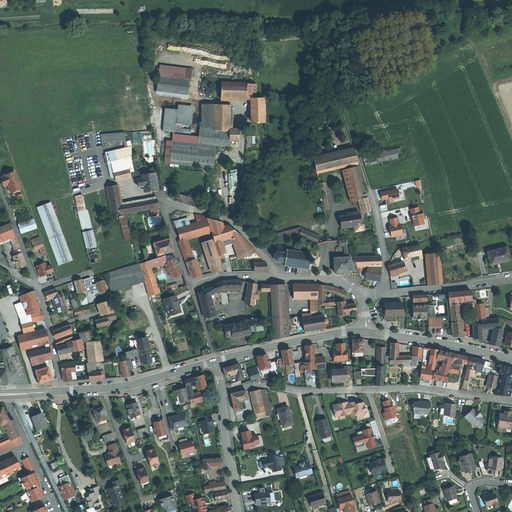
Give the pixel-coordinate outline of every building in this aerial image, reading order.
[(203,65),(202,81),(208,82),(212,82),(222,82),(247,83),(253,84),(255,84),(256,66),(203,65)] [(161,68),(159,78),(190,82),(191,72),(161,68)] [(188,94),(190,82),(159,78),(158,90),(188,94)] [(222,82),(212,82),(212,87),(212,95),(221,96),(222,82)] [(247,98),(247,83),(222,82),(221,96),(221,98),(246,99),(247,98)] [(264,98),(256,98),(252,98),(251,98),(251,100),(252,122),(264,122),(264,98)] [(202,105),(202,127),(216,127),(216,131),(227,131),(227,128),(227,124),(227,105),(226,105),(216,104),(202,105)] [(169,132),(175,133),(176,124),(192,126),(193,112),(178,111),(165,109),(163,132),(167,132),(169,132)] [(193,134),(193,133),(193,131),(192,130),(192,129),(191,128),(189,127),(187,126),(186,126),(184,126),(183,126),(181,127),(180,128),(179,129),(178,131),(177,133),(177,135),(178,136),(178,138),(179,139),(180,140),(183,141),(184,141),(186,141),(188,141),(190,140),(191,139),(192,137),(193,136),(193,134)] [(201,127),(199,144),(216,146),(230,147),(230,139),(230,131),(227,131),(216,131),(216,127),(202,127),(201,127)] [(230,131),(230,139),(240,139),(240,135),(240,130),(230,130),(230,131)] [(126,141),(126,133),(102,135),(102,143),(126,141)] [(216,146),(199,144),(173,142),(171,165),(214,168),(216,146)] [(128,161),(131,174),(133,173),(133,172),(134,172),(132,163),(132,147),(126,149),(106,153),(109,164),(112,164),(128,161)] [(400,147),(363,157),(365,166),(403,156),(400,147)] [(358,162),(354,148),(321,156),(325,170),(349,165),(358,162)] [(321,156),(313,157),(317,172),(325,170),(321,156)] [(128,161),(112,164),(115,178),(116,180),(132,176),(131,174),(128,161)] [(367,198),(359,166),(349,168),(344,169),(352,202),(354,201),(359,200),(366,198),(367,198)] [(21,189),(15,172),(3,176),(3,177),(0,178),(0,179),(2,185),(7,183),(8,185),(8,187),(7,187),(9,194),(21,189)] [(155,190),(158,190),(157,181),(155,173),(143,174),(143,178),(145,186),(146,192),(155,190)] [(112,216),(124,214),(122,206),(118,185),(107,187),(112,216)] [(386,199),(386,203),(395,202),(394,199),(400,198),(398,188),(380,191),(382,200),(386,199)] [(86,210),(83,194),(75,196),(79,215),(92,263),(101,261),(89,213),(86,210)] [(180,195),(178,201),(195,206),(195,205),(197,200),(180,195)] [(149,209),(160,207),(157,198),(147,200),(147,201),(149,209)] [(368,208),(366,198),(359,200),(360,203),(362,210),(369,208),(368,208)] [(124,214),(145,210),(143,202),(122,206),(124,214)] [(72,260),(51,203),(38,208),(59,265),(72,260)] [(426,224),(424,213),(420,213),(419,207),(411,208),(413,226),(426,224)] [(355,226),(362,225),(360,213),(340,216),(341,223),(342,228),(355,226)] [(126,241),(132,239),(126,214),(120,216),(126,241)] [(389,226),(391,237),(403,235),(399,216),(390,218),(391,225),(389,226)] [(175,221),(177,228),(189,225),(187,218),(175,221)] [(212,231),(229,226),(222,222),(207,218),(212,231)] [(19,225),(22,233),(37,228),(34,220),(19,225)] [(215,272),(223,271),(207,220),(201,221),(197,222),(189,225),(177,228),(181,240),(186,238),(208,232),(211,239),(205,241),(215,272)] [(0,228),(0,242),(11,238),(15,236),(10,224),(0,228)] [(229,226),(212,231),(215,242),(221,240),(234,236),(240,234),(230,226),(229,226)] [(278,235),(280,241),(299,236),(302,229),(278,235)] [(313,234),(302,229),(299,236),(305,238),(318,243),(321,236),(314,233),(313,234)] [(243,238),(240,234),(234,236),(239,250),(241,249),(238,242),(243,238)] [(154,243),(158,256),(174,250),(172,244),(171,238),(154,243)] [(183,252),(190,249),(186,238),(181,240),(179,240),(183,252)] [(247,241),(243,238),(238,242),(241,249),(251,245),(250,244),(247,241)] [(215,242),(220,258),(224,257),(225,257),(221,240),(215,242)] [(215,272),(205,241),(202,242),(213,273),(215,272)] [(251,245),(241,249),(243,257),(250,255),(251,254),(256,253),(251,245)] [(421,251),(420,245),(403,248),(405,259),(422,255),(421,251)] [(287,247),(278,246),(278,251),(274,254),(274,258),(277,262),(285,263),(284,266),(309,269),(310,264),(314,265),(315,258),(311,258),(311,253),(287,249),(287,247)] [(511,259),(507,247),(488,252),(489,258),(490,257),(492,264),(498,262),(501,261),(501,262),(511,259)] [(183,252),(187,262),(194,259),(190,249),(183,252)] [(23,267),(27,265),(22,253),(18,255),(14,257),(15,260),(17,265),(19,268),(23,267)] [(426,254),(429,285),(443,284),(439,253),(426,254)] [(166,256),(166,255),(150,260),(152,268),(155,268),(166,264),(169,263),(166,256)] [(173,255),(166,256),(169,263),(172,271),(174,277),(183,274),(180,266),(176,258),(175,258),(173,255)] [(355,257),(355,263),(357,266),(361,266),(369,266),(382,265),(381,256),(378,256),(355,257)] [(355,263),(355,257),(334,258),(335,272),(348,272),(355,272),(355,263)] [(187,262),(192,278),(198,276),(202,275),(196,258),(194,259),(187,262)] [(152,268),(150,260),(140,263),(146,281),(148,289),(158,287),(152,268)] [(50,273),(48,266),(47,262),(43,263),(41,264),(38,265),(41,275),(46,274),(50,273)] [(403,262),(389,266),(390,271),(391,275),(406,271),(403,262)] [(146,281),(140,263),(130,266),(135,281),(142,279),(143,282),(146,281)] [(255,263),(254,271),(261,271),(268,271),(267,263),(262,263),(259,263),(255,263)] [(135,281),(130,266),(107,274),(112,291),(130,286),(143,282),(142,279),(135,281)] [(372,279),(380,280),(381,271),(368,269),(366,278),(372,279)] [(87,293),(83,279),(78,281),(76,281),(80,295),(87,293)] [(108,290),(104,280),(97,283),(101,292),(108,290)] [(224,281),(212,287),(214,292),(224,290),(231,290),(240,289),(241,280),(224,281)] [(257,284),(249,283),(248,291),(256,292),(257,285),(257,284)] [(274,340),(290,336),(288,327),(286,327),(286,326),(285,320),(284,285),(271,285),(274,340)] [(304,285),(293,285),(294,299),(305,299),(304,285)] [(318,285),(304,285),(305,299),(318,298),(318,285)] [(319,285),(319,300),(325,300),(326,300),(326,289),(336,291),(336,289),(336,288),(330,286),(325,285),(322,285),(319,285)] [(159,286),(158,287),(148,289),(150,296),(152,296),(155,295),(161,293),(159,286)] [(214,292),(212,287),(199,293),(201,300),(209,296),(212,294),(214,293),(214,292)] [(59,296),(59,294),(57,289),(51,291),(46,293),(48,300),(53,298),(55,297),(59,296)] [(20,297),(22,303),(28,316),(30,315),(42,312),(40,304),(38,304),(35,298),(38,298),(35,291),(20,297)] [(472,300),(471,291),(448,293),(449,302),(472,300)] [(61,295),(59,296),(55,297),(60,311),(58,311),(58,313),(60,313),(68,311),(63,294),(61,295)] [(255,296),(247,295),(246,303),(254,305),(255,299),(255,296)] [(93,305),(99,303),(97,296),(90,298),(92,305),(93,305)] [(179,303),(177,296),(165,299),(170,315),(182,311),(179,303)] [(209,296),(201,300),(203,309),(212,306),(209,296)] [(116,312),(112,300),(99,304),(103,315),(108,314),(116,312)] [(338,302),(338,303),(338,304),(340,316),(346,315),(344,305),(344,301),(338,302)] [(28,316),(22,303),(16,305),(22,318),(28,316)] [(396,316),(403,316),(403,303),(386,303),(386,309),(386,316),(396,316)] [(460,304),(450,305),(452,323),(462,321),(461,314),(460,304)] [(477,319),(485,318),(485,317),(484,308),(484,304),(476,304),(477,319)] [(420,318),(426,318),(426,311),(426,306),(414,306),(413,318),(420,318)] [(82,316),(87,314),(85,307),(75,310),(77,317),(82,316)] [(396,322),(396,316),(386,316),(386,309),(385,309),(385,320),(386,322),(392,322),(396,322)] [(30,315),(32,322),(45,319),(43,311),(42,312),(30,315)] [(110,321),(118,319),(116,312),(108,314),(109,317),(110,321)] [(0,341),(10,337),(0,313),(0,341)] [(319,315),(311,317),(308,317),(308,313),(302,314),(302,315),(303,321),(305,331),(314,330),(326,328),(324,316),(319,316),(319,315)] [(32,322),(30,315),(28,316),(22,318),(23,324),(29,322),(29,323),(32,322)] [(291,319),(285,320),(286,326),(303,321),(302,315),(291,317),(291,319)] [(98,327),(111,324),(110,321),(109,317),(103,319),(96,321),(97,324),(98,327)] [(442,328),(442,317),(435,318),(429,318),(429,327),(442,328)] [(29,323),(32,333),(47,329),(45,319),(32,322),(29,323)] [(485,329),(495,328),(499,329),(498,319),(484,319),(485,329)] [(248,320),(239,322),(242,335),(247,334),(251,333),(251,332),(256,331),(254,320),(248,321),(248,320)] [(462,321),(452,323),(453,336),(458,336),(463,336),(463,329),(462,324),(462,321)] [(32,333),(29,323),(29,322),(23,324),(22,324),(25,335),(32,333)] [(242,335),(239,322),(230,324),(231,325),(225,326),(228,337),(233,336),(233,337),(238,336),(242,335)] [(473,338),(482,340),(482,329),(482,324),(477,324),(473,324),(473,338)] [(65,327),(67,335),(74,333),(71,325),(65,327)] [(58,339),(67,335),(65,327),(55,331),(56,335),(58,339)] [(495,328),(491,345),(499,347),(503,330),(499,329),(495,328)] [(32,333),(25,335),(28,347),(46,343),(50,342),(47,329),(32,333)] [(81,339),(83,339),(83,340),(83,341),(89,340),(89,342),(95,341),(92,330),(80,333),(81,339)] [(19,337),(22,349),(28,347),(25,335),(19,337)] [(148,336),(140,339),(141,343),(139,343),(144,360),(151,358),(152,358),(154,357),(148,336)] [(364,345),(363,339),(353,340),(353,352),(364,352),(364,345)] [(85,349),(83,341),(83,340),(71,343),(73,351),(75,351),(76,351),(85,349)] [(104,361),(102,340),(95,341),(89,342),(91,362),(104,361)] [(60,355),(70,352),(68,344),(64,346),(58,347),(59,351),(60,355)] [(307,362),(316,361),(315,358),(314,346),(314,344),(306,346),(307,362)] [(334,360),(347,360),(346,350),(345,350),(345,344),(340,345),(337,345),(337,350),(333,350),(334,360)] [(422,358),(423,348),(414,346),(413,356),(415,356),(415,357),(422,358)] [(10,359),(13,358),(17,357),(14,347),(3,350),(5,360),(10,359)] [(37,362),(54,358),(51,347),(29,353),(33,366),(37,365),(37,362)] [(377,363),(385,363),(385,357),(386,348),(378,348),(377,363)] [(139,349),(126,352),(128,358),(133,356),(136,356),(140,354),(139,349)] [(293,364),(290,349),(286,349),(281,350),(283,360),(284,364),(284,365),(287,365),(288,365),(293,364)] [(432,369),(435,369),(438,351),(434,351),(431,350),(430,356),(428,368),(432,369)] [(451,366),(454,354),(445,352),(438,350),(438,351),(435,369),(433,379),(447,382),(450,372),(451,366)] [(256,356),(260,370),(271,368),(268,353),(256,356)] [(455,354),(453,361),(458,362),(461,363),(462,359),(461,359),(462,356),(459,355),(455,354)] [(17,357),(13,358),(14,361),(11,362),(14,373),(17,373),(18,372),(19,374),(24,372),(20,359),(18,360),(17,357)] [(316,361),(317,369),(325,368),(324,357),(315,358),(316,361)] [(480,363),(481,360),(475,359),(470,357),(468,364),(473,365),(477,366),(477,363),(480,363)] [(120,362),(122,369),(129,367),(128,360),(120,362)] [(306,371),(306,372),(309,372),(312,371),(312,369),(317,369),(316,361),(307,362),(305,362),(306,371)] [(89,373),(98,373),(96,362),(87,363),(89,370),(89,373)] [(298,372),(306,371),(305,362),(297,363),(298,372)] [(298,373),(298,372),(297,363),(293,364),(288,365),(289,374),(298,373)] [(239,364),(234,366),(237,374),(237,375),(239,379),(244,378),(242,371),(239,364)] [(511,367),(508,367),(501,365),(500,372),(499,376),(495,395),(510,397),(511,389),(511,386),(511,367)] [(229,367),(224,369),(226,377),(234,374),(237,374),(234,366),(229,367)] [(128,377),(132,376),(130,370),(129,367),(122,369),(124,377),(128,377)] [(50,368),(38,371),(41,383),(47,381),(53,380),(50,368)] [(377,368),(370,369),(370,375),(376,376),(376,384),(384,384),(384,368),(377,368)] [(431,379),(432,369),(428,368),(427,370),(422,370),(420,378),(431,379)] [(491,374),(498,376),(499,376),(500,372),(492,370),(489,369),(483,368),(482,372),(491,374)] [(347,380),(346,369),(332,370),(333,379),(333,381),(340,381),(347,380)] [(252,380),(261,377),(258,370),(250,372),(252,380)] [(362,371),(354,372),(355,380),(363,379),(362,371)] [(70,382),(74,381),(71,372),(63,372),(66,382),(70,382)] [(208,387),(205,374),(200,376),(196,377),(198,384),(200,390),(208,387)] [(491,374),(488,387),(496,388),(498,376),(491,374)] [(0,385),(3,385),(8,385),(8,376),(0,375),(0,385)] [(190,400),(187,388),(182,389),(176,391),(177,396),(180,395),(182,402),(190,400)] [(263,402),(261,392),(260,390),(255,392),(250,393),(253,405),(263,402)] [(273,415),(267,390),(261,392),(263,402),(267,417),(273,415)] [(246,391),(238,393),(240,402),(248,400),(246,391)] [(192,403),(196,402),(204,400),(202,392),(193,394),(190,395),(192,403)] [(240,402),(238,393),(232,394),(234,403),(236,412),(242,411),(240,402)] [(390,398),(380,401),(386,419),(397,416),(394,405),(392,406),(390,398)] [(431,403),(422,401),(421,403),(420,403),(419,403),(414,402),(413,410),(414,414),(422,415),(422,414),(428,414),(429,410),(430,410),(431,403)] [(133,418),(137,416),(142,415),(143,414),(138,402),(133,404),(128,405),(133,418)] [(267,417),(263,402),(253,405),(256,414),(258,414),(259,419),(267,417)] [(333,407),(335,418),(339,418),(340,420),(345,419),(344,416),(351,415),(351,418),(356,416),(357,421),(363,420),(362,417),(365,417),(367,413),(366,412),(362,410),(364,407),(360,404),(356,405),(354,405),(354,403),(349,404),(348,403),(341,405),(333,407)] [(450,405),(443,404),(443,409),(445,409),(444,416),(454,417),(455,411),(454,411),(455,405),(450,405)] [(10,421),(9,420),(3,407),(0,408),(0,422),(1,425),(5,423),(10,421)] [(98,418),(99,422),(108,419),(109,418),(107,413),(105,407),(95,410),(97,414),(98,418)] [(283,409),(278,410),(279,414),(276,415),(278,421),(279,420),(280,423),(282,422),(283,428),(293,425),(288,407),(283,409)] [(482,417),(478,413),(477,414),(475,412),(473,410),(471,413),(470,413),(465,418),(472,424),(475,424),(478,427),(480,426),(483,426),(483,423),(485,422),(481,418),(482,417)] [(179,428),(179,427),(186,425),(185,425),(191,423),(188,412),(177,415),(171,417),(174,429),(179,428)] [(214,421),(212,414),(205,416),(206,420),(200,422),(201,428),(204,427),(205,430),(206,431),(209,430),(209,433),(215,431),(214,425),(213,425),(212,422),(214,421)] [(511,416),(510,416),(511,414),(505,414),(505,416),(500,415),(499,419),(498,419),(497,420),(497,422),(497,423),(498,423),(498,428),(507,429),(511,429),(511,424),(511,416)] [(40,416),(40,415),(38,416),(34,418),(39,430),(45,428),(49,426),(45,415),(40,416)] [(11,436),(18,433),(11,419),(9,420),(10,421),(5,423),(8,431),(11,436)] [(159,436),(169,433),(165,420),(155,423),(157,427),(158,430),(159,436)] [(331,436),(326,421),(321,422),(316,424),(321,439),(331,436)] [(0,429),(2,434),(8,431),(5,423),(1,425),(0,425),(0,429)] [(150,434),(148,427),(140,430),(142,437),(150,434)] [(357,452),(377,447),(371,427),(357,431),(359,435),(353,437),(357,452)] [(129,444),(137,441),(133,428),(124,430),(129,444)] [(260,443),(258,435),(252,436),(250,429),(239,432),(244,450),(255,447),(255,444),(260,443)] [(116,439),(114,433),(105,436),(107,442),(116,439)] [(0,453),(23,442),(20,437),(13,440),(11,436),(0,441),(0,453)] [(191,440),(178,444),(181,456),(195,451),(191,440)] [(117,443),(110,445),(112,452),(111,454),(110,454),(107,456),(110,466),(116,463),(118,464),(119,465),(123,464),(119,452),(120,451),(117,443)] [(153,467),(162,464),(157,449),(148,452),(150,458),(153,467)] [(442,462),(441,458),(439,453),(430,456),(434,470),(444,467),(442,462)] [(461,461),(464,471),(464,472),(469,470),(474,468),(470,454),(460,458),(461,461)] [(286,465),(284,457),(279,459),(278,455),(269,457),(270,459),(263,461),(265,468),(269,467),(271,468),(272,469),(273,472),(281,470),(281,469),(281,466),(286,465)] [(0,475),(6,473),(7,475),(14,471),(13,469),(20,465),(16,456),(9,459),(8,459),(6,460),(1,462),(0,460),(0,475)] [(30,474),(35,471),(36,471),(29,456),(23,460),(30,474)] [(205,459),(206,469),(212,468),(212,466),(217,465),(224,464),(224,457),(205,459)] [(492,460),(491,467),(490,469),(495,470),(500,471),(502,459),(492,458),(492,460)] [(378,462),(377,461),(374,462),(375,463),(369,465),(370,470),(372,469),(374,474),(387,470),(383,460),(381,461),(378,462)] [(305,466),(301,467),(295,469),(298,479),(313,474),(311,469),(310,464),(305,466)] [(151,481),(147,468),(138,470),(143,484),(151,481)] [(37,476),(35,471),(30,474),(22,478),(27,488),(28,487),(29,491),(30,491),(32,496),(31,497),(33,501),(45,495),(41,485),(39,481),(37,476)] [(82,484),(80,476),(74,477),(73,472),(72,472),(76,486),(82,484)] [(73,487),(74,486),(73,483),(72,483),(72,482),(73,481),(70,475),(61,478),(64,486),(62,487),(64,490),(63,490),(64,492),(64,493),(65,493),(66,495),(68,499),(77,495),(73,487)] [(123,495),(124,494),(120,484),(122,484),(121,479),(114,482),(115,486),(113,487),(110,488),(114,497),(112,498),(114,504),(116,503),(117,507),(127,504),(125,498),(124,498),(123,495)] [(228,489),(227,482),(218,484),(217,484),(218,491),(228,489)] [(96,507),(97,507),(98,509),(104,507),(99,495),(104,493),(101,486),(94,488),(89,490),(92,496),(91,497),(89,498),(93,508),(96,507)] [(455,493),(453,487),(443,490),(447,502),(457,498),(455,493)] [(217,500),(230,497),(229,494),(228,490),(216,492),(212,493),(213,496),(217,495),(217,500)] [(394,501),(400,501),(400,491),(398,491),(389,491),(387,492),(388,502),(394,501)] [(271,502),(269,492),(256,495),(256,500),(257,505),(271,502)] [(372,505),(377,503),(377,502),(381,500),(379,492),(369,495),(372,505)] [(196,493),(187,495),(189,502),(194,501),(196,511),(201,511),(209,510),(205,497),(197,499),(196,493)] [(486,507),(492,505),(498,503),(494,494),(489,496),(483,498),(486,507)] [(164,508),(168,506),(170,511),(178,509),(177,505),(176,502),(177,502),(175,495),(162,499),(164,508)] [(319,497),(319,496),(313,497),(315,508),(329,505),(327,499),(326,495),(319,497)] [(354,495),(353,495),(340,499),(343,508),(345,507),(346,511),(354,511),(357,511),(356,507),(357,507),(354,495)] [(433,503),(425,506),(424,507),(426,511),(425,511),(435,511),(435,508),(433,503)]
